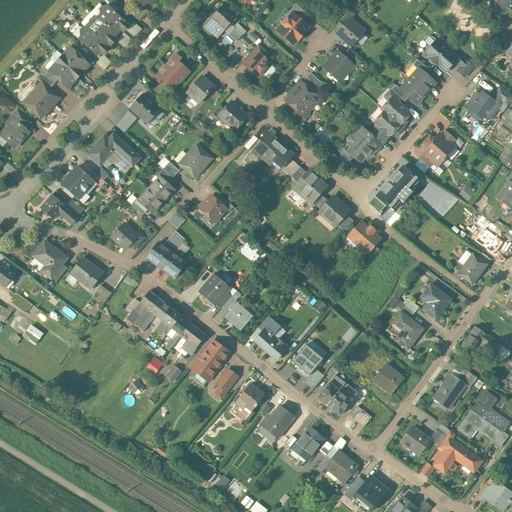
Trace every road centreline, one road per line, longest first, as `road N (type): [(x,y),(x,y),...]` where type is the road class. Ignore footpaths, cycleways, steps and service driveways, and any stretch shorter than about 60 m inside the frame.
road 1 (unclassified): [(373,449),(136,268),(1,210)]
road 2 (residential): [(1,210),(172,27)]
road 3 (unclassified): [(373,449),(511,256)]
road 4 (residential): [(452,93),(362,193)]
road 5 (unclassified): [(112,511),(0,442)]
road 6 (residential): [(267,114),(172,27)]
road 7 (residential): [(185,207),(267,114)]
road 8 (residential): [(362,193),(267,114)]
